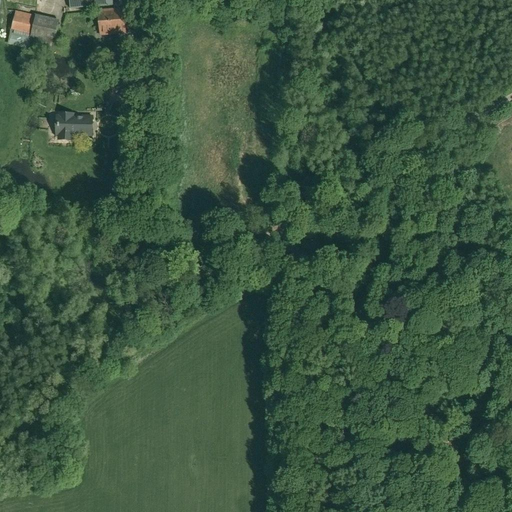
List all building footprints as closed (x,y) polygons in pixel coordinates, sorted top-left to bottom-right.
[(112,0),(69,0),(70,8),(113,4),(112,0)] [(123,10),(98,12),(100,35),(125,33),(123,10)] [(30,37),(54,42),(57,27),(34,21),(35,16),(16,12),(11,30),(31,34),(30,37)] [(135,81),(135,61),(118,61),(118,81),(135,81)] [(61,129),(61,137),(61,141),(74,141),(74,137),(94,137),(94,118),(72,118),(72,116),(63,116),(63,118),(61,118),(61,126),(60,126),(60,129),(61,129)]
